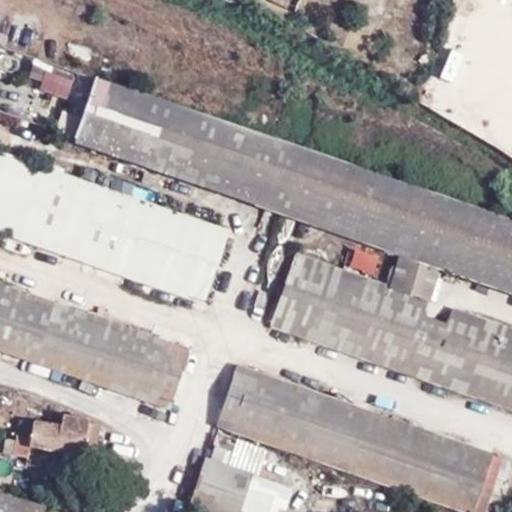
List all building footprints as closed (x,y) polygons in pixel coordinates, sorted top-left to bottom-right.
[(369,56),(378,39),(351,26),(342,44),(369,56)] [(65,97),(73,75),(40,64),(33,85),(65,97)] [(511,223),(95,80),(73,140),(401,252),(391,288),(296,256),(270,326),(511,410),(511,331),(452,311),(446,329),(423,321),(441,266),(511,290),(511,223)] [(60,110),(55,130),(72,135),(77,115),(60,110)] [(228,233),(0,154),(0,233),(204,303),(228,233)] [(189,351),(0,285),(0,351),(169,409),(189,351)] [(485,511),(503,459),(236,366),(216,425),(466,511),(485,511)] [(15,457),(28,458),(30,448),(82,455),(88,420),(63,416),(61,427),(33,423),(20,421),(15,457)] [(206,459),(190,506),(206,511),(240,511),(253,475),(221,464),(226,451),(215,447),(210,461),(206,459)] [(46,511),(47,507),(0,494),(0,511),(46,511)]
